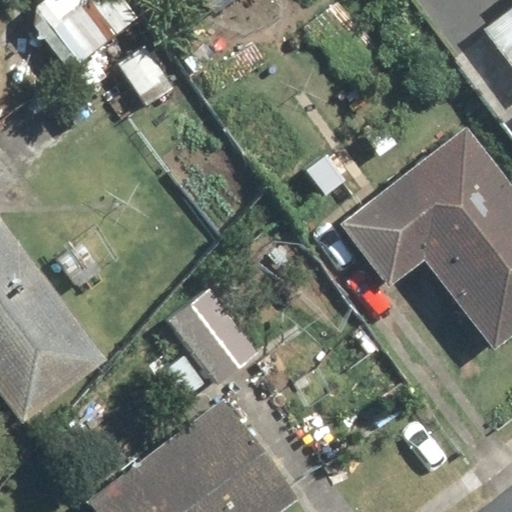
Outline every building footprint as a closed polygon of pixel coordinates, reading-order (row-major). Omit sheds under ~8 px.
[(118,0),(47,0),(26,16),(68,72),(135,21),(118,0)] [(511,13),(484,35),(511,72),(511,13)] [(336,227),(384,288),(421,259),(491,346),(511,328),(511,196),(458,130),(336,227)] [(0,399),(16,419),(99,356),(0,225),(0,399)] [(162,316),(188,352),(156,376),(176,403),(209,379),(216,389),(257,358),(202,286),(162,316)] [(268,511),(293,492),(214,398),(86,504),(91,511),(268,511)]
